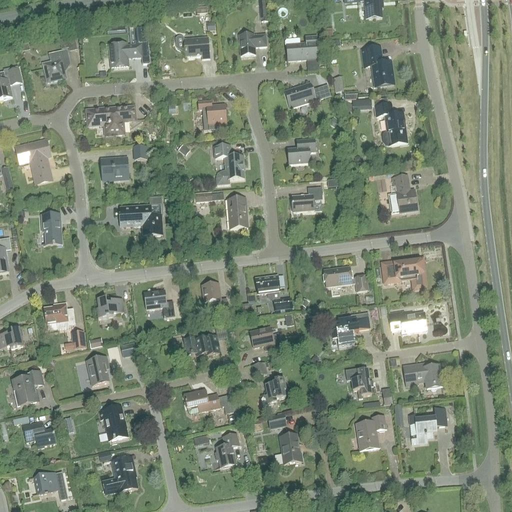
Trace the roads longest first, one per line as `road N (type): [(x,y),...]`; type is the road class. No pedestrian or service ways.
road 1 (primary): [(483,0),(484,192),(511,377)]
road 2 (residential): [(495,480),(208,511)]
road 3 (unclassified): [(465,236),(418,0)]
road 4 (residential): [(57,124),(90,92),(249,82)]
road 5 (residential): [(85,282),(277,258)]
road 6 (residential): [(277,258),(465,236)]
road 7 (residential): [(277,258),(249,82)]
road 8 (residential): [(85,282),(81,188),(57,124)]
road 9 (residential): [(495,480),(481,343)]
road 10 (residential): [(178,511),(151,389)]
